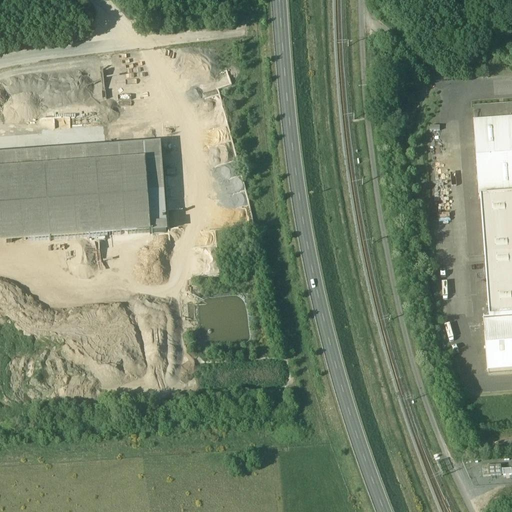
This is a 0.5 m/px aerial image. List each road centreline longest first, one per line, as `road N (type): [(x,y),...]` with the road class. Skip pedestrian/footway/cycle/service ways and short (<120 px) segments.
road 1 (primary): [(384,511),(318,302),(279,0)]
road 2 (track): [(0,297),(52,313),(152,300),(169,284),(188,238),(196,182),(189,121),(171,79),(98,0)]
road 3 (track): [(0,63),(141,43)]
